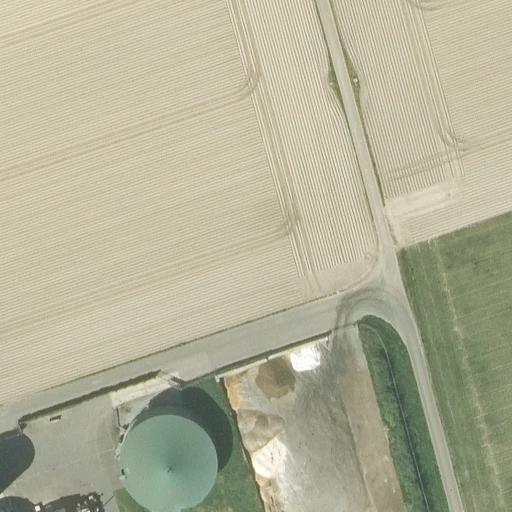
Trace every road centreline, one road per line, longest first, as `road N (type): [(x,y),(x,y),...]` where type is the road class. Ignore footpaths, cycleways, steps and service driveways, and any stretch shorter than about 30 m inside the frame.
road 1 (track): [(457,511),(321,0)]
road 2 (track): [(395,278),(0,412)]
